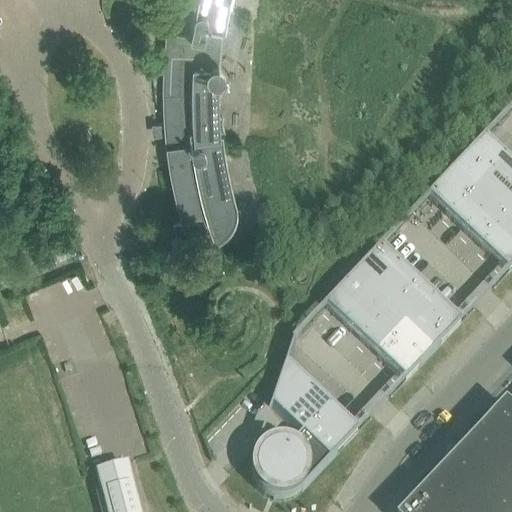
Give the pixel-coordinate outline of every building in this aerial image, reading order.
[(217,69),(218,52),(221,28),(224,13),(225,6),(232,7),(233,0),(195,0),(196,0),(190,31),(190,36),(167,33),(165,61),(164,89),(165,113),(165,123),(166,134),(167,146),(168,147),(172,175),(178,202),(184,222),(173,225),(176,238),(205,228),(209,240),(217,237),(222,234),(225,230),(226,225),(227,220),(225,214),(236,211),(233,203),(227,179),(222,155),(220,141),(219,132),(223,130),(223,127),(222,120),(222,117),(217,116),(217,113),(217,84),(219,80),(219,75),(219,71),(217,69)] [(485,141),(427,202),(428,203),(429,202),(501,270),(507,276),(508,276),(511,271),(511,168),(485,143),(486,142),(485,141)] [(381,250),(323,311),(325,312),(326,311),(398,379),(404,385),(411,378),(418,371),(440,348),(446,341),(460,326),(459,326),(453,320),(454,320),(382,252),(383,251),(381,250)] [(252,463),(250,472),(251,482),(256,492),(264,499),(268,501),(272,502),(273,503),(283,503),(292,500),(301,495),(337,457),(336,457),(343,450),(357,435),(356,435),(350,429),(286,368),(285,367),(270,409),(270,410),(301,439),(274,467),(256,450),(256,451),(252,462),(252,463)] [(511,511),(511,417),(510,416),(419,511),(511,511)] [(137,511),(126,469),(96,477),(104,511),(137,511)]
